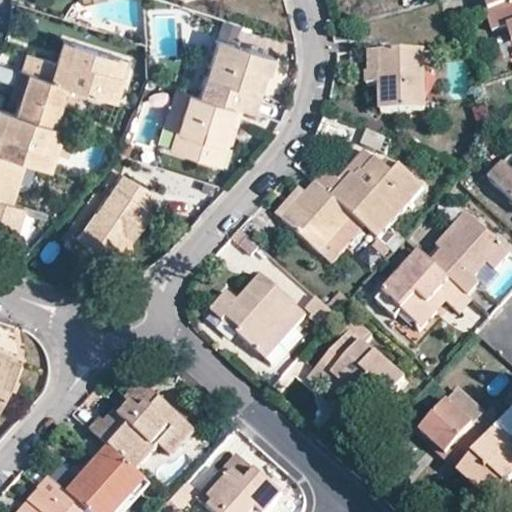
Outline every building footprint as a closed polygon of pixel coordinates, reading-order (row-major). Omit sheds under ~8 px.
[(489,11),(485,0),(474,0),(479,14),(485,12),(489,11)] [(511,0),(485,0),(489,11),(511,3),(511,0)] [(511,3),(489,11),(485,12),(492,32),(508,28),(511,42),(511,3)] [(62,65),(69,40),(57,36),(49,60),(62,65)] [(251,114),(258,92),(248,89),(254,70),(264,73),(269,57),(213,38),(194,95),(236,109),(251,114)] [(62,83),(109,99),(122,58),(69,40),(62,65),(49,60),(26,53),(20,70),(62,83)] [(380,53),(380,89),(381,111),(423,111),(422,52),(380,53)] [(380,53),(370,53),(371,89),(380,89),(380,53)] [(20,70),(16,69),(12,82),(19,85),(10,112),(48,124),(62,83),(20,70)] [(258,92),(264,73),(254,70),(248,89),(258,92)] [(178,120),(186,93),(174,89),(166,116),(178,120)] [(194,95),(186,93),(178,120),(170,147),(212,161),(219,140),(226,142),(236,109),(194,95)] [(56,127),(48,124),(10,112),(2,110),(0,115),(0,153),(17,158),(42,167),(56,127)] [(362,175),(376,160),(366,151),(339,180),(344,185),(353,176),(356,178),(361,172),(362,175)] [(0,153),(0,197),(4,199),(17,158),(0,153)] [(511,158),(490,183),(511,200),(511,158)] [(353,217),(378,239),(423,189),(399,167),(392,174),(376,160),(362,175),(361,172),(356,178),(353,176),(344,185),(339,180),(326,169),(314,183),(353,217)] [(75,239),(105,259),(119,237),(125,228),(134,234),(146,215),(137,209),(147,194),(119,174),(111,185),(110,184),(75,239)] [(353,217),(314,183),(303,195),(282,219),(320,253),(353,217)] [(277,214),(282,219),(303,195),(297,190),(277,214)] [(0,241),(3,243),(15,203),(4,199),(0,197),(0,241)] [(442,252),(431,265),(469,298),(480,285),(475,280),(488,266),(494,272),(510,255),(465,215),(436,247),(442,252)] [(125,228),(119,237),(127,243),(134,234),(125,228)] [(431,265),(418,254),(382,294),(401,312),(403,314),(419,297),(429,307),(439,296),(447,304),(460,315),(472,302),(469,298),(431,265)] [(282,323),(291,331),(305,315),(263,277),(239,303),(228,294),(212,312),(223,322),(227,317),(243,330),(238,336),(241,337),(256,352),(282,323)] [(394,319),(401,312),(382,294),(376,302),(394,319)] [(423,331),(447,304),(439,296),(429,307),(419,297),(403,314),(423,331)] [(336,315),(322,302),(313,311),(328,324),(336,315)] [(227,317),(223,322),(238,336),(243,330),(227,317)] [(0,323),(0,342),(7,345),(13,328),(0,323)] [(265,360),(291,331),(282,323),(256,352),(265,360)] [(361,342),(350,331),(334,349),(345,359),(361,342)] [(249,359),(256,352),(241,337),(234,345),(249,359)] [(405,381),(361,342),(345,359),(334,349),(307,379),(319,390),(324,385),(332,377),(362,403),(375,415),(405,381)] [(0,391),(15,357),(0,351),(0,391)] [(332,377),(324,385),(354,411),(362,403),(332,377)] [(139,474),(162,448),(185,423),(144,386),(126,405),(131,409),(120,421),(116,416),(107,426),(102,422),(92,432),(110,448),(139,474)] [(431,450),(458,474),(481,449),(464,434),(472,425),(447,403),(419,433),(433,446),(431,450)] [(126,405),(116,416),(120,421),(131,409),(126,405)] [(511,413),(481,449),(458,474),(498,511),(511,494),(511,492),(508,489),(511,483),(511,413)] [(195,432),(185,423),(162,448),(172,458),(195,432)] [(139,474),(110,448),(69,495),(86,510),(87,511),(118,511),(147,481),(139,474)] [(198,501),(210,511),(258,511),(270,511),(282,498),(237,457),(198,501)] [(84,511),(86,510),(69,495),(52,480),(30,503),(35,508),(31,511),(84,511)] [(147,481),(118,511),(131,511),(154,488),(147,481)] [(21,511),(31,511),(35,508),(30,503),(21,511)]
